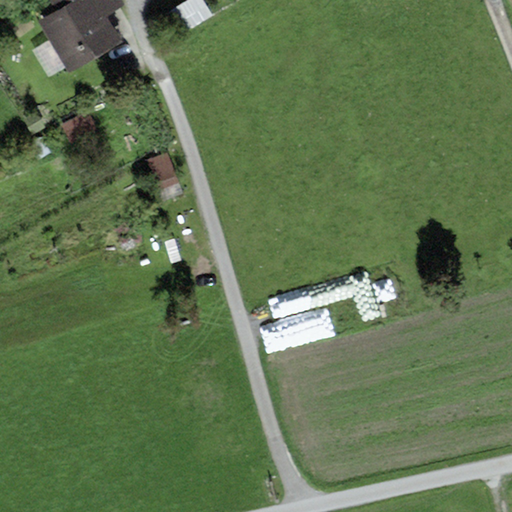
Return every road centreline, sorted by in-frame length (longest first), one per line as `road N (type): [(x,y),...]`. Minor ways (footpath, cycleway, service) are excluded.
road 1 (track): [(134,0),(304,507)]
road 2 (track): [(284,511),(511,462)]
